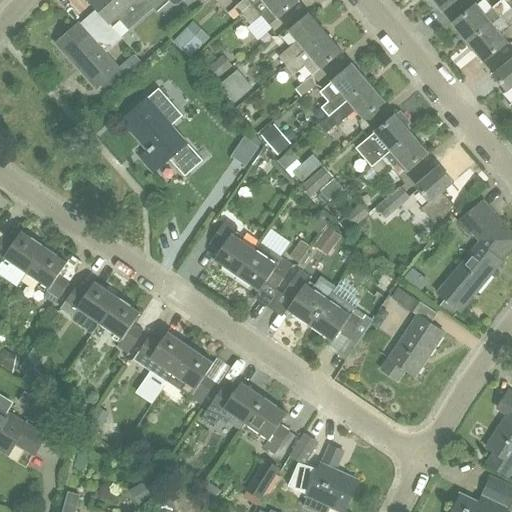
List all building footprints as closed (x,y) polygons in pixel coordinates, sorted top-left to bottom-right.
[(123,36),(119,32),(120,30),(115,25),(121,20),(128,27),(157,0),(160,0),(161,0),(160,0),(171,0),(173,2),(178,2),(180,0),(92,0),(91,2),(97,9),(89,16),(111,39),(117,33),(118,34),(121,37),(123,36)] [(242,0),(237,5),(245,15),(262,0),(242,0)] [(262,0),(245,15),(253,24),(263,15),(271,24),(298,0),(262,0)] [(432,0),(442,12),(456,0),(432,0)] [(482,0),(453,23),(469,42),(511,6),(506,0),(500,0),(493,6),(487,0),(482,0)] [(500,31),(508,25),(511,21),(511,7),(469,42),(484,61),(508,41),(500,31)] [(297,40),(280,55),(280,56),(271,63),(278,71),(287,64),(288,65),(327,32),(311,13),(290,31),(297,40)] [(79,24),(58,43),(98,86),(120,66),(106,51),(115,43),(89,16),(80,25),(79,24)] [(189,58),(204,43),(187,27),(173,42),(189,58)] [(342,50),(327,32),(288,65),(296,74),(306,65),(314,74),(342,50)] [(218,78),(234,65),(225,55),(209,68),(218,78)] [(511,59),(495,73),(508,90),(505,93),(511,101),(511,59)] [(327,118),(327,119),(370,83),(354,64),(333,81),(342,92),(324,107),(325,109),(322,111),(309,121),(315,128),(327,118)] [(236,68),(220,81),(229,91),(236,99),(244,91),(237,82),(245,75),(238,66),(236,68)] [(313,94),(325,85),(318,75),(306,84),(313,94)] [(385,101),(370,83),(327,119),(321,125),(330,135),(340,126),(339,125),(357,109),(365,118),(385,101)] [(148,98),(125,118),(152,147),(148,151),(144,155),(157,169),(169,158),(185,176),(203,160),(172,126),(183,115),(159,88),(148,98)] [(402,111),(398,116),(397,115),(357,149),(373,167),(374,166),(413,133),(407,127),(412,122),(402,111)] [(287,147),(271,129),(262,136),(277,155),(287,147)] [(401,176),(429,151),(413,133),(374,166),(373,167),(363,175),(371,184),(382,174),(382,175),(392,166),(401,176)] [(245,165),(258,145),(245,135),(230,155),(245,165)] [(285,155),(296,169),(294,171),(303,181),(323,164),(314,153),(303,163),(298,158),(300,157),(292,148),(285,155)] [(436,224),(457,207),(443,191),(455,182),(440,165),(418,185),(431,200),(422,208),(436,224)] [(310,198),(334,176),(325,166),(300,187),(310,198)] [(386,219),(411,197),(401,186),(376,207),(386,219)] [(501,259),(511,246),(511,232),(485,200),(460,221),(469,232),(472,230),(481,240),(439,291),(462,311),(503,261),(501,259)] [(349,233),(371,214),(361,202),(339,222),(349,233)] [(214,260),(237,275),(255,248),(233,233),(238,225),(227,218),(211,242),(221,249),(214,260)] [(317,246),(330,255),(342,237),(329,228),(317,246)] [(6,233),(0,242),(0,264),(5,257),(28,272),(46,246),(24,231),(17,241),(6,233)] [(255,248),(237,275),(260,291),(267,281),(277,288),(293,265),(282,257),(283,256),(261,241),(255,248)] [(28,272),(50,288),(45,295),(56,302),(72,279),(62,272),(69,262),(46,246),(45,248),(28,272)] [(291,256),(300,262),(307,251),(299,246),(291,256)] [(295,300),(288,310),(311,326),(329,299),(328,298),(306,284),(311,278),(300,270),(285,293),(295,300)] [(93,333),(100,322),(101,323),(119,296),(97,281),(90,292),(78,284),(63,307),(74,315),(79,308),(86,313),(79,323),(93,333)] [(392,297),(412,311),(419,300),(399,286),(392,297)] [(329,299),(311,326),(334,341),(340,332),(351,339),(353,336),(360,341),(374,321),(367,315),(356,308),(357,307),(333,291),(328,298),(329,299)] [(143,312),(119,296),(101,323),(124,338),(119,345),(129,353),(144,330),(135,324),(143,312)] [(416,376),(445,333),(432,324),(419,315),(390,358),(382,369),(398,380),(406,369),(416,376)] [(136,358),(147,366),(169,380),(174,373),(192,347),(170,332),(163,342),(152,335),(136,358)] [(5,347),(0,354),(0,363),(14,373),(23,359),(5,347)] [(192,347),(169,380),(203,403),(218,381),(208,374),(216,363),(192,347)] [(31,375),(45,355),(42,354),(35,349),(21,368),(31,375)] [(221,417),(242,431),(247,423),(266,397),(243,382),(236,393),(226,386),(204,418),(215,426),(221,417)] [(507,414),(486,447),(495,452),(488,463),(510,476),(511,472),(511,391),(510,390),(498,408),(507,414)] [(0,393),(0,447),(11,453),(28,424),(8,412),(14,402),(0,393)] [(42,396),(30,417),(49,429),(61,408),(42,396)] [(248,424),(270,439),(264,446),(276,454),(291,431),(281,425),(289,413),(266,397),(247,423),(242,431),(243,432),(248,424)] [(301,463),(291,485),(309,493),(309,494),(311,495),(306,505),(320,511),(326,511),(330,504),(346,511),(360,481),(337,470),(345,452),(332,445),(323,464),(323,463),(320,469),(306,465),(321,441),(305,432),(291,456),(302,463),(301,463)] [(257,506),(261,499),(262,499),(282,468),(267,458),(247,490),(248,490),(243,497),(257,506)] [(509,511),(510,511),(511,511),(511,482),(493,473),(489,483),(488,483),(479,502),(461,493),(451,511),(509,511)] [(148,480),(131,490),(139,505),(157,495),(148,480)] [(180,489),(163,483),(157,507),(160,508),(158,511),(175,511),(173,511),(180,489)]
